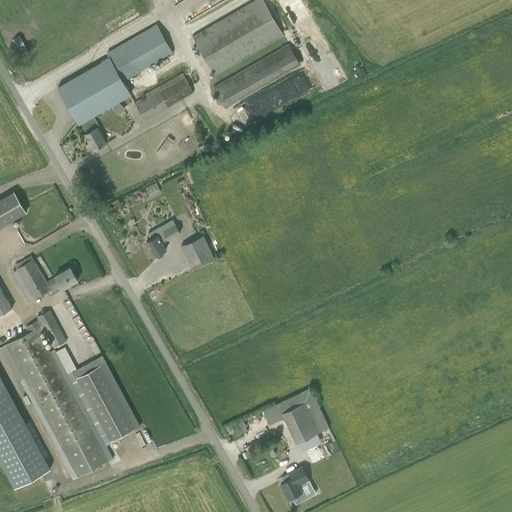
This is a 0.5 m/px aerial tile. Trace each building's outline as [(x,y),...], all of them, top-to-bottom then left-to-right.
[(172,0),(184,26),(214,13),(207,0),(172,0)] [(254,0),(192,36),(214,75),(284,35),(263,0),(254,0)] [(85,134),(94,150),(106,143),(97,127),(99,126),(93,115),(131,93),(124,81),(173,52),(157,24),(107,53),(110,58),(58,87),(78,123),(80,122),(86,133),(85,134)] [(13,39),(22,56),(30,51),(20,35),(13,39)] [(212,88),(223,107),(299,63),(288,44),(212,88)] [(345,46),(335,52),(341,63),(351,57),(345,46)] [(136,105),(144,120),(193,93),(182,73),(142,95),(145,100),(142,102),(141,99),(135,102),(137,105),(136,105)] [(126,108),(118,102),(112,109),(120,115),(126,108)] [(166,157),(177,142),(169,136),(158,151),(166,157)] [(204,145),(198,148),(201,154),(207,150),(204,145)] [(156,183),(146,188),(150,196),(160,191),(156,183)] [(0,315),(12,308),(0,286),(0,227),(27,212),(15,191),(0,199),(0,315)] [(157,257),(159,258),(163,256),(164,253),(163,251),(166,250),(162,243),(180,232),(173,219),(148,233),(151,239),(146,242),(154,256),(156,255),(157,257)] [(181,246),(192,268),(214,257),(204,235),(181,246)] [(33,259),(17,269),(17,270),(34,298),(47,291),(60,283),(63,288),(69,285),(78,280),(70,267),(62,272),(55,275),(56,277),(47,282),(33,259)] [(7,344),(78,477),(108,461),(39,333),(45,330),(54,347),(66,341),(50,310),(37,316),(39,320),(26,327),(29,332),(7,344)] [(72,371),(110,442),(135,428),(97,358),(72,371)] [(0,374),(0,436),(26,423),(0,374)] [(319,432),(305,402),(282,413),(296,443),(319,432)] [(232,424),(225,427),(227,432),(227,431),(229,435),(235,432),(233,429),(232,424)] [(266,452),(271,461),(281,455),(276,446),(266,452)] [(284,482),(281,484),(289,498),(292,496),(296,504),(307,498),(303,491),(303,490),(301,491),(298,485),(309,479),(302,466),(288,472),(289,473),(281,477),(284,482)]
